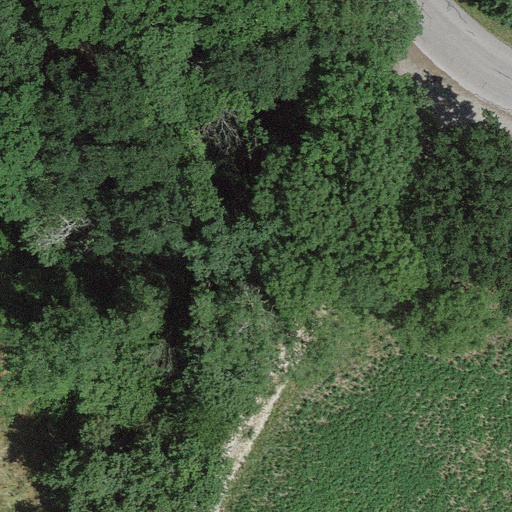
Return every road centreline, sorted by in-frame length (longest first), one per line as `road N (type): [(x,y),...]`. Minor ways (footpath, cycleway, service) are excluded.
road 1 (track): [(435,24),(158,511)]
road 2 (unclassified): [(511,81),(455,43),(414,0)]
